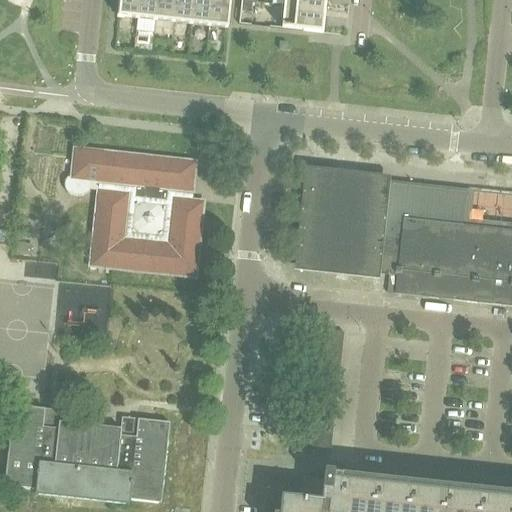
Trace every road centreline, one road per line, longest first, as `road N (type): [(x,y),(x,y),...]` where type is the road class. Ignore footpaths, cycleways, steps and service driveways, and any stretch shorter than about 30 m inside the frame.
road 1 (residential): [(381,317),(367,457),(511,472)]
road 2 (residential): [(488,143),(265,117)]
road 3 (residential): [(223,511),(246,303)]
road 4 (residential): [(246,303),(265,117)]
road 5 (residential): [(265,117),(106,100),(90,90)]
road 6 (residential): [(502,0),(488,143)]
road 7 (residential): [(381,317),(246,303)]
